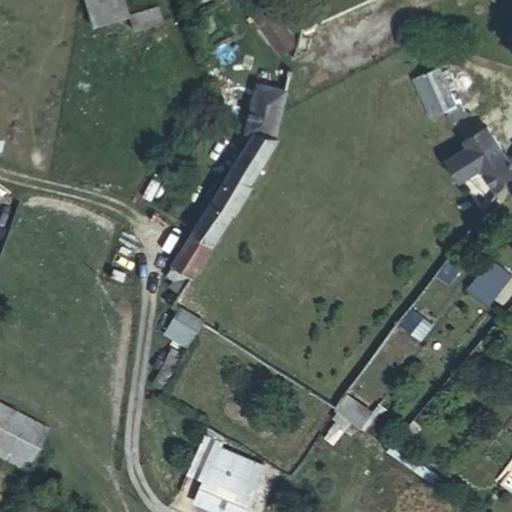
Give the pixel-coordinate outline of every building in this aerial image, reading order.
[(87,0),(92,21),(127,15),(124,0),(87,0)] [(162,24),(159,8),(128,15),(131,32),(162,24)] [(293,50),(269,12),(256,20),(282,57),(293,50)] [(458,106),(437,67),(413,80),(434,120),(446,114),(453,123),(459,120),(453,110),(458,106)] [(275,142),(282,117),(288,90),(258,85),(247,135),(255,137),(275,142)] [(498,193),(511,173),(511,158),(511,159),(489,127),(464,139),(468,146),(447,160),(460,181),(482,167),(498,193)] [(255,137),(167,276),(175,283),(170,291),(180,300),(233,216),(236,218),(255,187),(252,185),(279,143),(275,142),(255,137)] [(489,257),(468,285),(487,300),(508,272),(489,257)] [(412,304),(399,322),(419,337),(433,319),(412,304)] [(185,344),(201,317),(179,305),(163,332),(185,344)] [(346,396),(336,410),(360,426),(369,414),(346,396)] [(376,405),(369,414),(377,419),(383,411),(376,405)] [(360,426),(368,431),(377,419),(369,414),(360,426)] [(423,426),(415,420),(396,443),(405,449),(423,426)] [(218,511),(245,511),(266,462),(214,440),(189,500),(218,511)] [(396,443),(392,447),(391,452),(437,484),(443,475),(405,449),(396,443)]
